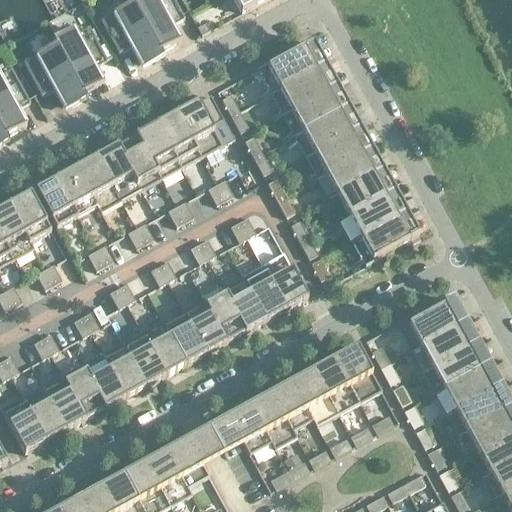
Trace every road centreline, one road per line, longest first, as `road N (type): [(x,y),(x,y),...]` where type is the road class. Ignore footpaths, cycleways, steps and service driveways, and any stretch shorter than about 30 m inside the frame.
road 1 (unclassified): [(456,261),(320,1),(0,173)]
road 2 (unclassified): [(5,511),(456,261)]
